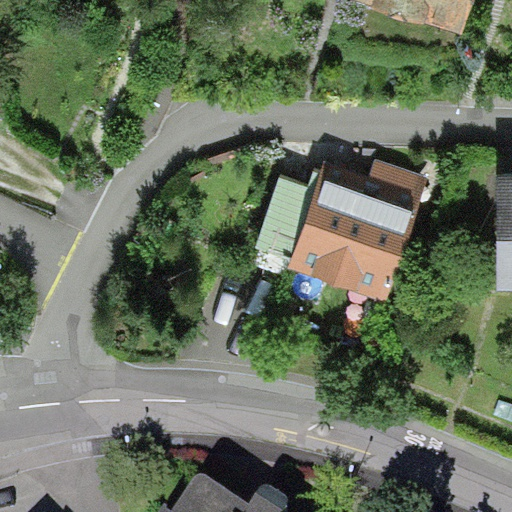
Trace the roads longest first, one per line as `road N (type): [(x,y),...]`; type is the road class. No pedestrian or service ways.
road 1 (residential): [(35,403),(75,291),(129,186),(191,131),(237,119),(511,128)]
road 2 (residential): [(35,403),(172,401),(297,411),(511,490)]
